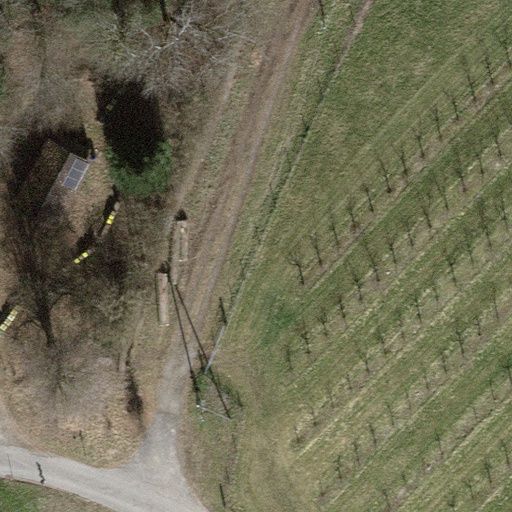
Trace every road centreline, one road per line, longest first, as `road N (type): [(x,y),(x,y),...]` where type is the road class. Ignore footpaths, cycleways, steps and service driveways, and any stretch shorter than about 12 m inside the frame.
road 1 (track): [(141,493),(301,0)]
road 2 (unclassified): [(170,511),(141,493),(52,466),(0,461)]
